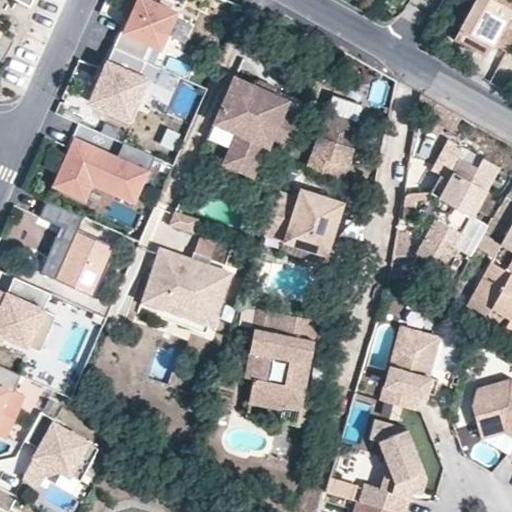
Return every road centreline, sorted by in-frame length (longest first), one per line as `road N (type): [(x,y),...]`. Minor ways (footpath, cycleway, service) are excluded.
road 1 (residential): [(412,64),(371,278),(304,511)]
road 2 (unknown): [(250,0),(161,190)]
road 3 (residential): [(78,0),(19,134)]
